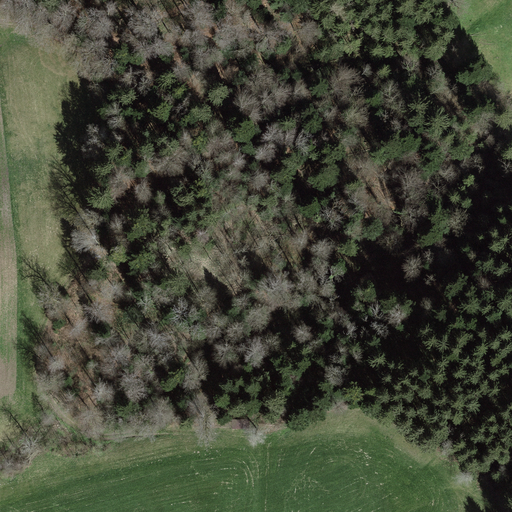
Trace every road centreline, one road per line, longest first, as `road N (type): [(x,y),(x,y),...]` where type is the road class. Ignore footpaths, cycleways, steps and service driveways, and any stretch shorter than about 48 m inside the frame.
road 1 (track): [(0,22),(64,42),(90,76),(96,108),(87,251),(44,318),(36,352),(50,400),(83,434),(105,439),(154,432),(261,437)]
road 2 (track): [(443,0),(511,121)]
